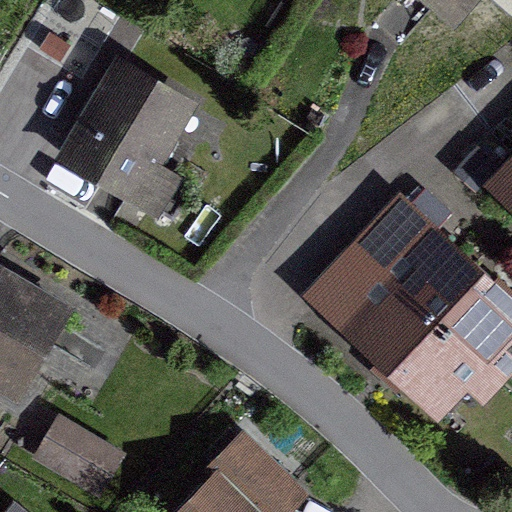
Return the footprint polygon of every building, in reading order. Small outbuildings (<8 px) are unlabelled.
[(422,0),(449,23),(468,0),(422,0)] [(184,106),(119,67),(64,160),(128,199),(184,106)] [(511,166),(494,186),(511,202),(511,166)] [(511,327),(511,315),(476,282),(405,216),(388,234),(344,281),(322,305),(395,374),(435,410),(511,327)] [(0,390),(13,398),(64,312),(0,273),(0,390)] [(95,493),(117,458),(81,435),(60,471),(95,493)] [(210,467),(221,478),(187,511),(270,511),(269,510),(291,488),(239,437),(210,467)]
